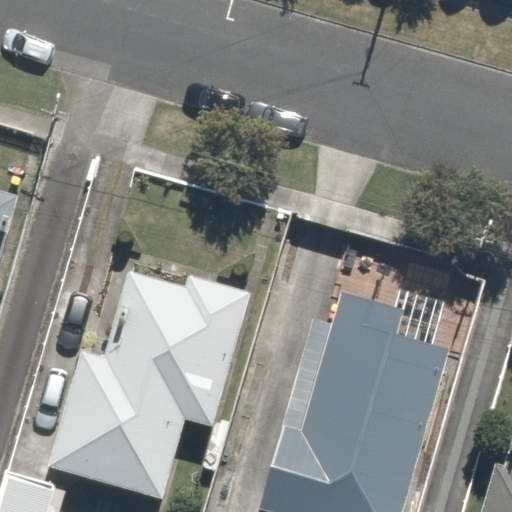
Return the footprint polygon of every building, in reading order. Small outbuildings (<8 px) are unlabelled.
[(0,234),(11,186),(0,183),(0,234)] [(323,280),(300,274),(291,310),(267,304),(251,370),(275,376),(241,511),(387,511),(444,284),(411,276),(414,266),(331,246),(323,280)] [(69,341),(30,463),(149,502),(176,418),(203,426),(247,291),(122,250),(90,348),(69,341)] [(492,464),(478,461),(463,511),(511,511),(511,398),(510,398),(492,464)] [(45,511),(54,486),(0,470),(0,511),(45,511)]
